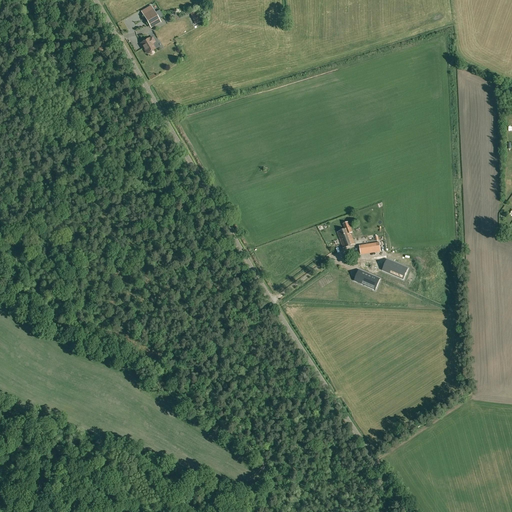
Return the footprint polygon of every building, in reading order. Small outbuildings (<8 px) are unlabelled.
[(149,25),(159,19),(151,6),(141,12),(149,25)] [(196,24),(201,22),(197,10),(191,13),(196,24)] [(158,47),(155,41),(154,42),(152,38),(150,39),(149,38),(141,43),(147,53),(149,52),(149,53),(151,54),(152,54),(153,53),(154,52),(154,51),(153,50),(158,47)] [(355,244),(351,234),(350,235),(349,233),(352,232),(348,222),(343,224),(345,229),(337,232),(343,248),(355,244)] [(379,243),(360,246),(361,255),(381,252),(379,243)] [(394,263),(390,270),(404,276),(407,269),(394,263)] [(365,273),(362,281),(376,286),(379,279),(365,273)]
